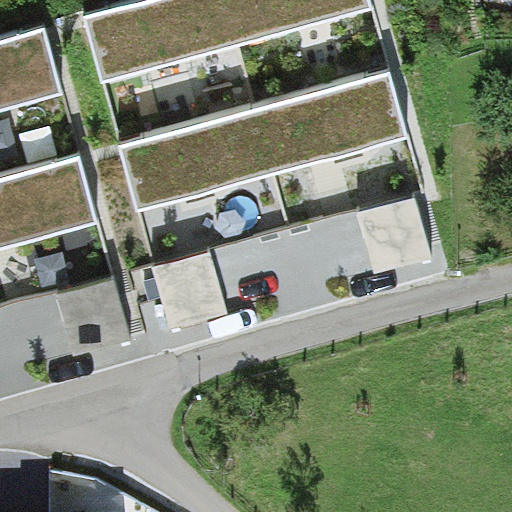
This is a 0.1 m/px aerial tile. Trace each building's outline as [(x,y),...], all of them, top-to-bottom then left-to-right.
[(230,0),(84,0),(102,61),(237,24),(230,0)] [(230,0),(237,24),(325,0),(230,0)] [(45,9),(0,20),(0,90),(62,74),(45,9)] [(389,54),(253,90),(271,155),(407,119),(389,54)] [(253,90),(118,128),(136,193),(271,155),(253,90)] [(81,140),(0,161),(0,231),(98,205),(81,140)] [(416,181),(358,196),(376,263),(433,248),(416,181)] [(211,237),(154,252),(171,318),(229,303),(211,237)] [(113,264),(55,278),(73,345),(130,330),(113,264)] [(0,498),(0,511),(113,511),(113,497),(0,498)]
